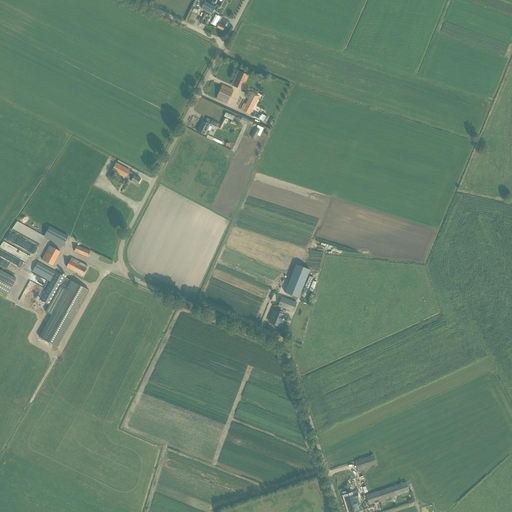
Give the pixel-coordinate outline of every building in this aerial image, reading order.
[(201,0),(200,0),(197,6),(211,14),(215,8),(201,0)] [(228,0),(230,1),(230,0),(218,0),(216,4),(224,8),(227,2),(228,0)] [(231,85),(236,87),(241,89),(243,90),(246,83),(244,82),(247,75),(242,73),(238,71),(231,85)] [(216,99),(227,104),(233,90),(223,85),(216,99)] [(244,107),(242,111),(250,115),(251,111),(259,96),(251,93),(246,103),(244,107)] [(271,105),(274,100),(271,99),(272,97),(268,95),(265,102),(271,105)] [(226,112),(224,117),(233,121),(235,116),(226,112)] [(199,127),(197,130),(201,133),(205,134),(207,136),(212,127),(209,125),(210,125),(202,121),(199,127)] [(255,127),(251,137),(255,139),(260,129),(255,127)] [(116,163),(112,170),(121,176),(126,178),(133,182),(138,185),(141,179),(134,175),(135,174),(129,172),(130,170),(125,168),(122,166),(116,163)] [(63,247),(68,237),(68,236),(49,226),(44,236),(63,247)] [(91,231),(96,231),(96,229),(89,229),(86,238),(88,239),(91,231)] [(24,238),(21,245),(37,253),(40,246),(24,238)] [(6,242),(0,252),(0,255),(22,267),(24,263),(26,264),(28,260),(20,256),(23,251),(6,242)] [(60,251),(49,245),(42,259),(53,266),(60,251)] [(90,251),(86,249),(77,245),(75,251),(88,257),(90,251)] [(88,266),(84,264),(71,258),(66,267),(78,274),(83,276),(88,266)] [(40,300),(50,305),(62,284),(66,286),(69,280),(55,272),(37,262),(32,272),(50,282),(40,300)] [(295,263),(284,291),(298,296),(309,268),(295,263)] [(0,269),(0,290),(7,295),(16,279),(0,269)] [(309,279),(305,288),(304,287),(301,294),(305,295),(312,281),(309,279)] [(47,323),(39,337),(57,347),(65,333),(70,325),(86,295),(89,290),(71,280),(68,285),(67,287),(66,289),(51,315),(47,323)] [(293,312),(297,303),(282,297),(278,306),(293,312)] [(271,323),(279,326),(280,322),(281,323),(284,315),(274,311),(271,318),(272,319),(271,323)] [(358,471),(363,469),(377,465),(373,455),(360,459),(355,461),(358,471)] [(369,505),(409,492),(406,482),(366,495),(368,502),(369,505)] [(347,505),(359,502),(358,499),(359,499),(357,492),(344,496),(347,505)] [(347,505),(348,511),(356,511),(361,510),(359,502),(347,505)]
